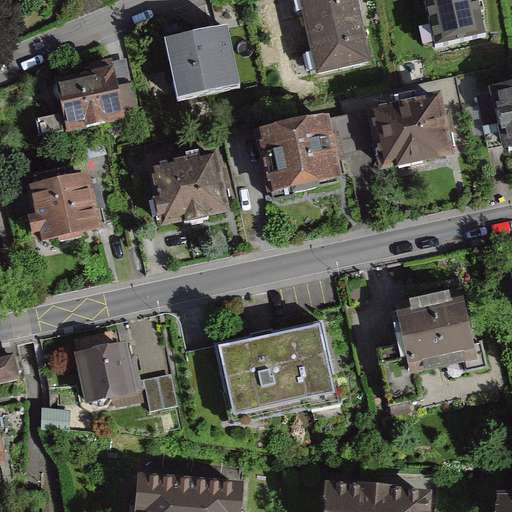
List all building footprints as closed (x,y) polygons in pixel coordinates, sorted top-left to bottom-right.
[(353,0),(291,0),(309,79),(368,66),(353,0)] [(478,0),(424,0),(436,46),(486,34),(478,0)] [(224,31),(163,44),(176,104),(238,91),(224,31)] [(103,69),(46,82),(59,136),(116,122),(103,69)] [(511,89),(487,95),(500,158),(511,155),(511,89)] [(436,102),(362,118),(374,175),(448,159),(436,102)] [(319,127),(250,142),(263,202),(332,188),(319,127)] [(211,164),(144,178),(156,234),(223,219),(211,164)] [(18,224),(22,244),(31,242),(33,250),(93,238),(81,183),(21,196),(27,222),(18,224)] [(383,313),(395,370),(467,355),(455,297),(383,313)] [(319,328),(208,351),(223,421),(334,398),(319,328)] [(0,348),(0,374),(22,368),(16,344),(0,348)] [(126,350),(70,362),(80,411),(137,399),(126,350)] [(20,374),(0,376),(0,384),(21,381),(20,374)] [(153,412),(179,406),(171,375),(145,382),(153,412)] [(69,423),(69,410),(45,411),(45,424),(69,423)] [(235,511),(237,489),(123,482),(121,511),(235,511)] [(425,511),(426,498),(313,492),(311,511),(425,511)] [(511,511),(511,500),(489,499),(488,511),(511,511)]
